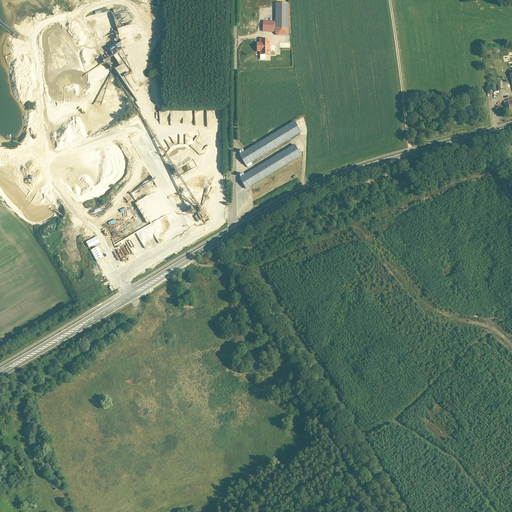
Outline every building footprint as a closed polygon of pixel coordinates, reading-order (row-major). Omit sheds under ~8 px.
[(289,4),(275,4),(275,36),(289,36),(289,4)] [(274,23),(263,22),(263,32),(274,33),(274,23)] [(271,40),(257,40),(258,59),(271,59),(271,40)] [(239,155),(246,167),(302,133),(296,121),(239,155)] [(240,181),(246,190),(300,156),(294,147),(240,181)]
